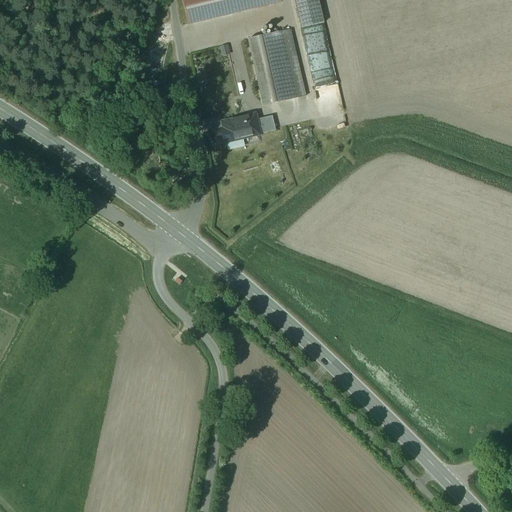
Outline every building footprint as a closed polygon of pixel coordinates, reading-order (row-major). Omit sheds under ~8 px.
[(192,0),(182,0),(186,25),(197,22),(192,0)] [(238,0),(192,0),(197,22),(241,11),(238,0)] [(279,0),(238,0),(241,11),(280,2),(279,0)] [(317,0),(292,0),(300,28),(323,22),(317,0)] [(290,29),(247,39),(262,106),(305,96),(290,29)] [(229,45),(221,47),(224,57),(231,55),(229,45)] [(254,114),(241,118),(221,123),(226,142),(259,134),(254,114)]
